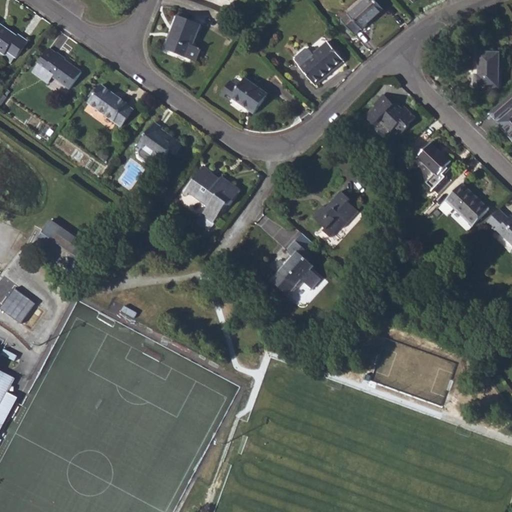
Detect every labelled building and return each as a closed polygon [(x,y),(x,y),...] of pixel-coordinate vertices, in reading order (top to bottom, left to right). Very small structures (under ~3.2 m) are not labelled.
[(364,0),(343,20),(355,33),(362,27),(363,29),(384,10),(374,0),(364,0)] [(165,49),(196,61),(201,48),(193,45),(201,24),(178,15),(165,49)] [(0,51),(5,55),(7,51),(16,58),(28,41),(19,34),(18,36),(0,23),(0,51)] [(299,65),(316,84),(344,61),(328,41),(313,53),(309,49),(306,48),(296,56),(296,60),(300,65),(299,65)] [(41,77),(46,71),(52,76),(70,89),(82,72),(72,65),(72,67),(64,62),(66,60),(66,59),(58,53),(57,54),(49,48),(32,72),(41,77)] [(474,88),(499,88),(499,52),(478,52),(478,75),(475,75),(474,88)] [(41,77),(48,83),(52,76),(46,71),(41,77)] [(222,95),(229,101),(232,98),(255,114),(269,94),(246,77),(239,87),(231,81),(222,95)] [(89,103),(121,126),(133,109),(127,105),(128,103),(102,85),(89,103)] [(368,113),(371,117),(369,119),(375,125),(380,120),(391,132),(396,127),(403,133),(410,126),(408,125),(415,117),(404,106),(402,108),(400,110),(394,103),(384,93),(374,103),(376,105),(368,113)] [(511,110),(497,123),(511,139),(511,110)] [(155,155),(160,160),(170,148),(177,153),(182,145),(169,135),(167,137),(161,132),(162,130),(164,128),(156,122),(139,145),(142,147),(139,151),(140,156),(146,161),(151,160),(155,155)] [(435,191),(449,178),(442,171),(451,162),(431,143),(418,157),(435,175),(427,183),(435,191)] [(187,189),(190,192),(209,206),(203,214),(214,222),(229,203),(231,205),(241,191),(222,177),(220,178),(218,181),(211,176),(214,174),(204,166),(187,189)] [(435,191),(438,194),(452,180),(449,178),(435,191)] [(447,200),(472,225),(488,209),(462,184),(447,200)] [(326,207),(324,204),(313,216),(327,229),(325,231),(331,237),(342,226),(344,228),(360,211),(349,202),(351,200),(341,190),(329,203),(331,205),(328,208),(326,207)] [(484,226),(490,232),(494,227),(497,230),(511,244),(511,249),(511,251),(511,216),(502,207),(484,226)] [(214,222),(203,214),(197,221),(208,230),(214,222)] [(35,245),(82,278),(99,253),(94,249),(96,245),(79,233),(76,237),(52,220),(35,245)] [(284,262),(281,259),(274,266),(280,272),(272,280),(288,294),(302,279),(312,289),(321,279),(312,270),(315,266),(308,259),(312,254),(296,239),(287,250),(291,254),(293,256),(285,265),(283,263),(284,262)] [(284,262),(283,263),(285,265),(293,256),(291,254),(284,262)] [(0,432),(9,416),(18,398),(13,395),(8,392),(16,379),(12,377),(0,370),(0,377),(7,381),(2,389),(4,390),(0,399),(0,432)]
